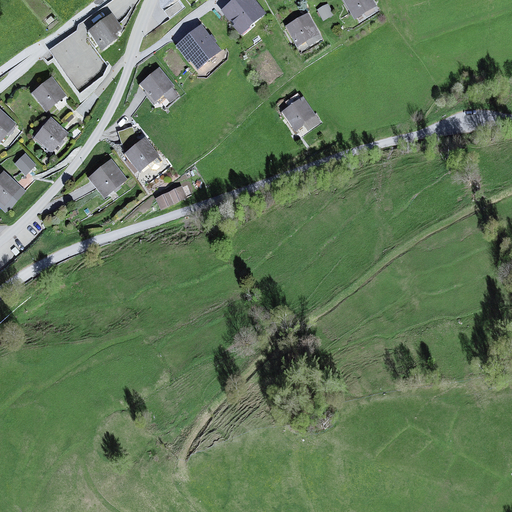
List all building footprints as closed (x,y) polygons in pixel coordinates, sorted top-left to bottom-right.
[(249,0),(244,0),(225,14),(241,35),(263,19),(249,0)] [(369,0),(348,0),(345,2),(354,20),(375,9),(369,0)] [(307,18),(288,30),(299,47),(318,35),(307,18)] [(111,20),(91,34),(104,54),(117,44),(113,39),(121,34),(111,20)] [(75,87),(94,76),(81,55),(92,49),(80,30),(51,48),(75,87)] [(201,32),(181,48),(200,71),(219,55),(201,32)] [(172,91),(159,76),(143,89),(156,104),(172,91)] [(50,82),(34,96),(47,110),(62,97),(50,82)] [(302,104),(285,115),(300,137),(317,125),(302,104)] [(0,115),(0,143),(1,144),(15,127),(0,115)] [(49,122),(35,139),(54,154),(67,137),(49,122)] [(145,145),(128,158),(139,174),(157,160),(145,145)] [(26,152),(16,162),(26,174),(37,164),(26,152)] [(124,184),(111,167),(92,182),(105,199),(124,184)] [(2,177),(0,179),(0,205),(3,208),(18,191),(2,177)] [(159,198),(163,208),(186,199),(182,189),(159,198)]
